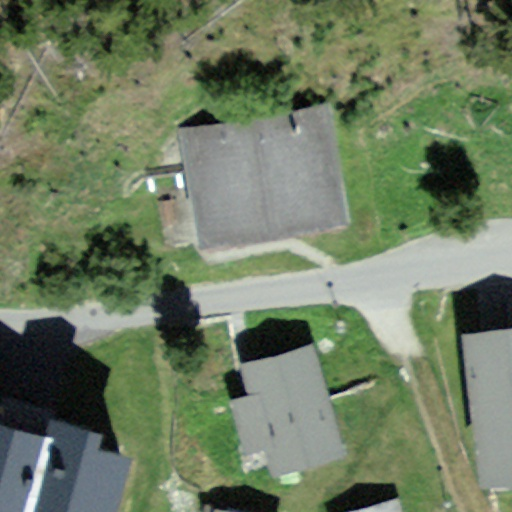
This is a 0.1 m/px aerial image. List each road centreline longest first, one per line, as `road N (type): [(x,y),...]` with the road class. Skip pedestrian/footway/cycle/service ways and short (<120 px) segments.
road 1 (residential): [(0,329),(511,260)]
road 2 (track): [(375,277),(477,511)]
